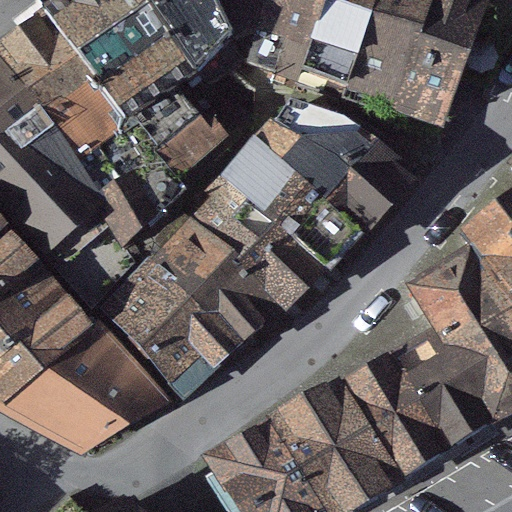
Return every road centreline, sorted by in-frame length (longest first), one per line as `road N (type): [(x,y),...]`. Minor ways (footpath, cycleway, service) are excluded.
road 1 (residential): [(511,118),(319,341),(158,459)]
road 2 (residential): [(0,479),(18,496),(158,459)]
